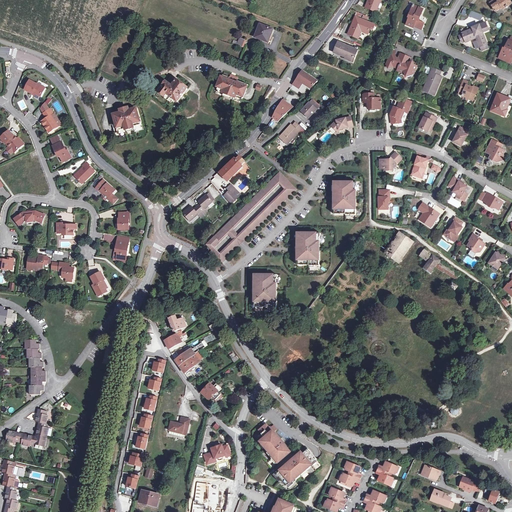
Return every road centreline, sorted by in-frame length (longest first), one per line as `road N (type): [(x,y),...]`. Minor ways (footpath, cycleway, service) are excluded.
road 1 (residential): [(213,281),(262,246),(326,162),(350,148),(408,145),(511,196)]
road 2 (tertiary): [(351,0),(250,138),(161,214)]
road 3 (unclassified): [(495,455),(447,436),(394,443),(342,434),(308,416),(267,376)]
road 4 (tertiary): [(141,298),(89,511)]
road 5 (unclassified): [(25,57),(63,83),(93,152),(161,214)]
road 6 (residential): [(122,511),(115,492),(141,362),(145,351),(166,351)]
road 7 (residential): [(511,77),(435,43),(460,0)]
road 8 (residential): [(141,298),(115,311),(57,388)]
